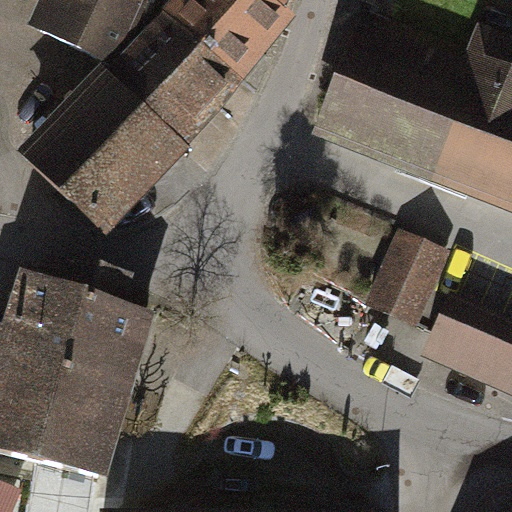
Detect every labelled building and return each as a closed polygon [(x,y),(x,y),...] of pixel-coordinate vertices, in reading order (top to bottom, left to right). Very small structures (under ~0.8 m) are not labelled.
[(184,0),(28,164),(100,227),(227,97),(288,9),(272,0),(271,0),(184,0)] [(56,0),(43,30),(118,64),(148,0),(56,0)] [(475,63),(380,30),(339,147),(511,208),(511,38),(487,29),(475,63)] [(463,251),(408,229),(377,304),(432,327),(445,296),(463,251)] [(84,289),(43,278),(27,335),(11,331),(0,372),(0,451),(125,485),(171,319),(127,307),(134,281),(89,269),(84,289)] [(441,362),(511,390),(511,323),(465,304),(441,362)] [(0,471),(0,511),(21,511),(32,484),(0,471)]
